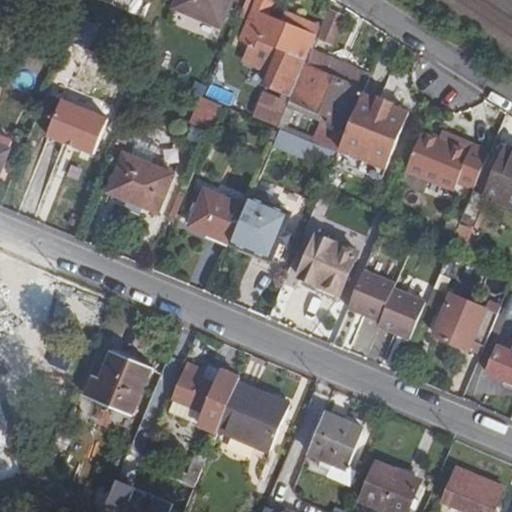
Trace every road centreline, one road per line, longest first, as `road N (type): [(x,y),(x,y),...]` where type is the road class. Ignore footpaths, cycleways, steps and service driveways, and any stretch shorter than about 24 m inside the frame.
road 1 (residential): [(511,441),(0,227)]
road 2 (residential): [(454,69),(352,0)]
